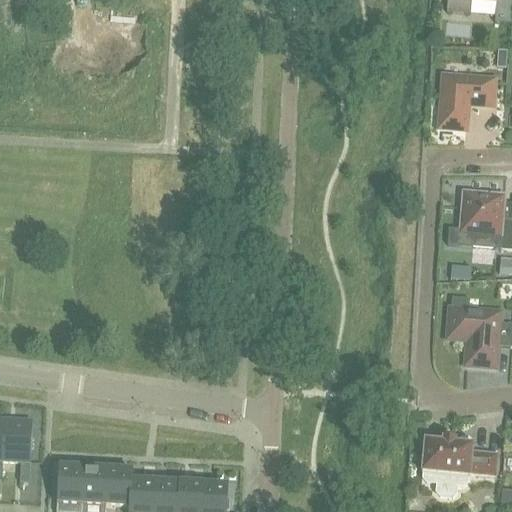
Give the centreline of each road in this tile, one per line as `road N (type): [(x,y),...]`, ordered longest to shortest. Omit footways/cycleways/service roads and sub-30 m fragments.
road 1 (residential): [(511,158),(434,159),(421,369),(427,401),(438,408),(511,398)]
road 2 (unclassified): [(268,511),(273,412),(0,373)]
